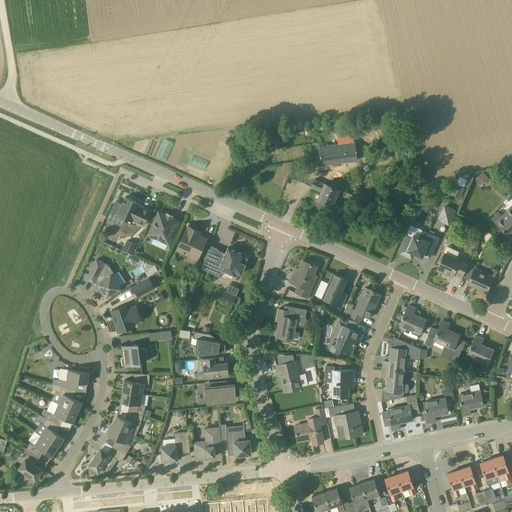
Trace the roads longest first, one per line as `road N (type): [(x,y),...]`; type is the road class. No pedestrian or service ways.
road 1 (tertiary): [(285,227),(0,101)]
road 2 (residential): [(284,467),(255,372),(253,331),(285,227)]
road 3 (residential): [(284,467),(55,494)]
road 4 (residential): [(102,356),(80,298),(57,291),(43,316),(47,330),(65,355),(91,359)]
road 5 (residential): [(382,452),(367,362),(401,281)]
road 6 (residential): [(55,494),(96,412),(102,356)]
road 7 (tertiary): [(401,281),(285,227)]
